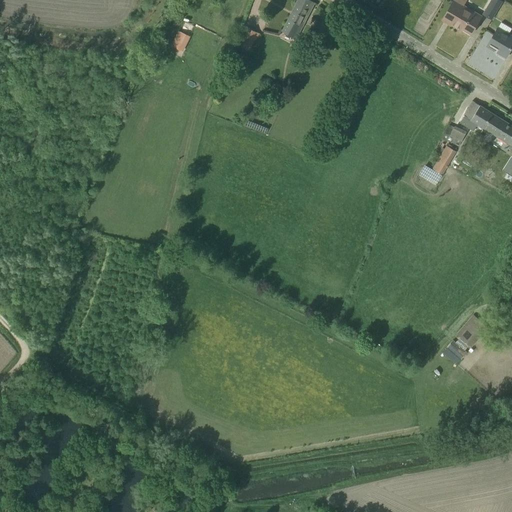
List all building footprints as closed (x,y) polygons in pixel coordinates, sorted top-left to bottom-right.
[(297,39),(310,12),(314,3),(308,0),(297,0),(295,4),(282,32),(297,39)] [(458,26),(471,34),(481,16),(464,6),(467,0),(454,0),(454,1),(453,1),(442,20),(457,29),(458,26)] [(492,20),(502,2),(499,0),(491,0),(483,15),(492,20)] [(506,58),(511,49),(511,46),(511,36),(509,35),(511,29),(511,28),(501,22),(487,46),(488,47),(489,44),(495,47),(496,45),(500,48),(497,53),(506,58)] [(238,46),(241,47),(239,52),(246,55),(248,50),(250,50),(254,40),(256,41),(259,33),(245,28),(238,46)] [(182,52),(190,37),(178,31),(171,47),(182,52)] [(274,82),(267,97),(278,102),(284,86),(274,82)] [(511,125),(473,101),(464,115),(511,145),(511,125)] [(443,137),(461,145),(468,131),(450,122),(443,137)] [(456,151),(446,145),(444,149),(440,146),(436,153),(439,155),(432,168),(442,174),(456,151)] [(457,341),(466,349),(485,326),(473,316),(457,334),(460,337),(457,341)] [(455,339),(448,346),(463,360),(470,352),(455,339)]
